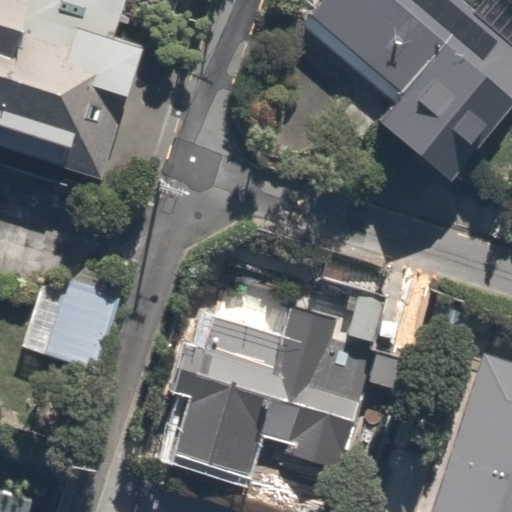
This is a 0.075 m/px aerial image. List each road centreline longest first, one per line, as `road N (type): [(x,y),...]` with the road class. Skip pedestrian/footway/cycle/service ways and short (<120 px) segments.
road 1 (residential): [(74,511),(191,173)]
road 2 (residential): [(511,287),(191,173)]
road 3 (residential): [(191,173),(245,0)]
